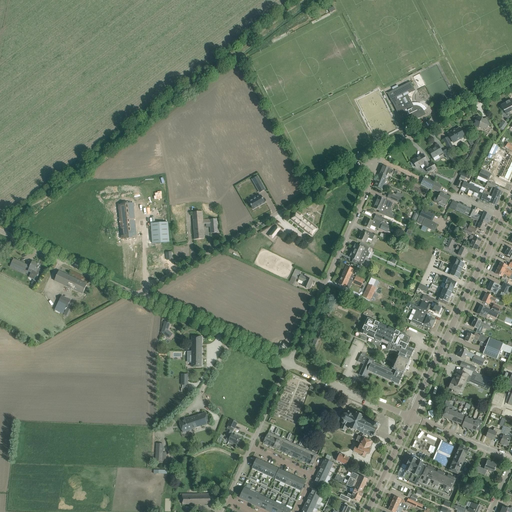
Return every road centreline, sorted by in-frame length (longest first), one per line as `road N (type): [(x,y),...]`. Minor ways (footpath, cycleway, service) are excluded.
road 1 (unclassified): [(140,295),(374,158)]
road 2 (residential): [(288,363),(374,158)]
road 3 (unclassified): [(410,417),(503,217)]
road 4 (unclassified): [(288,363),(140,295)]
road 5 (unclassified): [(374,158),(511,83)]
road 6 (unclassified): [(0,230),(140,295)]
road 7 (unclassified): [(410,417),(288,363)]
